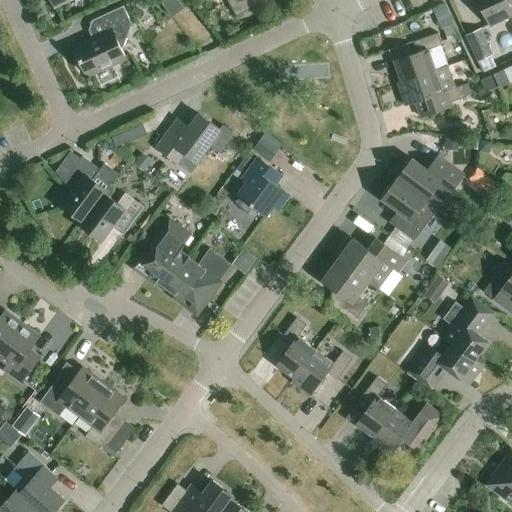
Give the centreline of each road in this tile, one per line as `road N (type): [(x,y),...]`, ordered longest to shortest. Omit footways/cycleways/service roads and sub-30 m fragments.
road 1 (residential): [(218,361),(362,173),(367,156),(332,13)]
road 2 (residential): [(69,133),(332,13)]
road 3 (residential): [(218,361),(135,312),(58,301),(0,259)]
road 4 (residential): [(387,511),(218,361)]
road 5 (residential): [(404,511),(474,420),(511,394)]
road 6 (residential): [(293,511),(185,410)]
road 7 (residential): [(69,133),(6,0)]
road 8 (residential): [(105,511),(185,410)]
